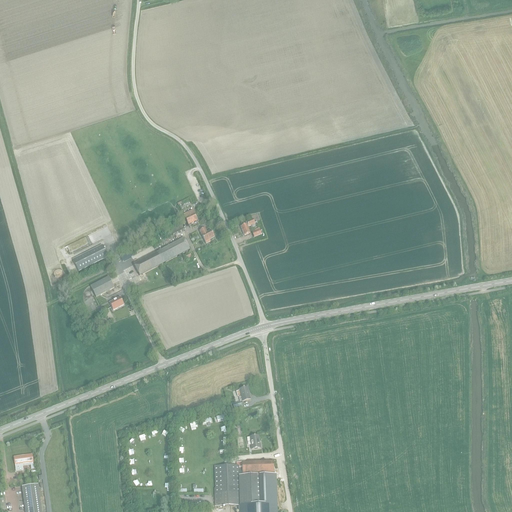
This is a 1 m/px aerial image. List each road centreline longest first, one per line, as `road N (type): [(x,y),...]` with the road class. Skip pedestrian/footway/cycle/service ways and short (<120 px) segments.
road 1 (unclassified): [(264,326),(198,166),(140,107),(132,61),(138,0)]
road 2 (secondary): [(0,430),(264,326)]
road 3 (secondary): [(264,326),(511,280)]
road 4 (unclassified): [(290,511),(264,326)]
